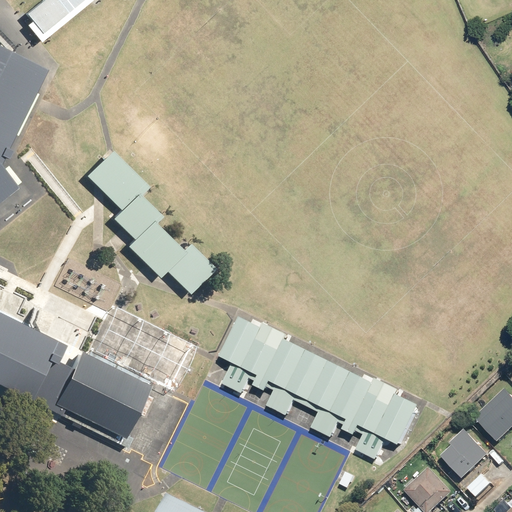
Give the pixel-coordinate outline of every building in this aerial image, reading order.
[(77,0),(38,0),(17,19),(33,38),(77,0)] [(0,202),(16,190),(0,169),(0,162),(41,73),(0,54),(0,202)] [(148,187),(111,149),(85,174),(120,210),(113,217),(134,239),(127,246),(159,279),(167,272),(188,293),(213,269),(189,243),(182,249),(153,220),(159,214),(140,195),(148,187)] [(78,296),(58,333),(93,351),(128,280),(89,260),(71,267),(67,277),(78,296)] [(239,315),(216,363),(397,449),(420,401),(239,315)] [(153,394),(0,316),(0,386),(125,449),(153,394)] [(478,419),(501,443),(511,432),(511,394),(508,390),(478,419)] [(98,450),(0,400),(0,423),(89,469),(98,450)] [(442,455),(465,478),(488,455),(465,432),(442,455)] [(82,479),(0,440),(0,463),(73,498),(82,479)] [(432,511),(455,492),(431,466),(406,488),(427,511),(432,511)] [(357,477),(349,472),(342,484),(350,489),(357,477)] [(484,475),(470,488),(478,497),(492,484),(484,475)] [(236,511),(171,481),(156,511),(236,511)]
